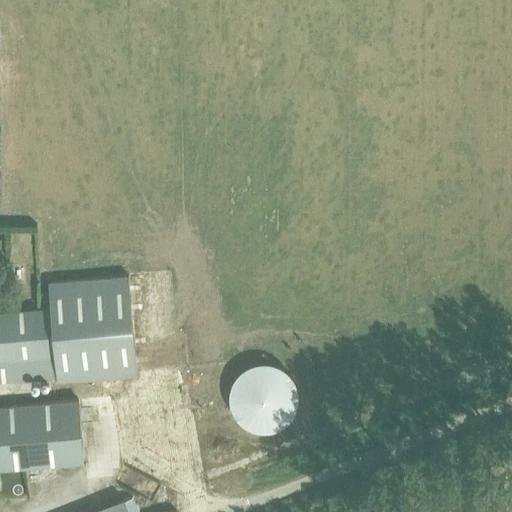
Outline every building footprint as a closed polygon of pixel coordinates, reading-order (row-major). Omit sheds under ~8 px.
[(53,308),(0,312),(0,381),(59,376),(59,381),(138,375),(129,275),(51,282),(53,308)] [(230,394),(230,396),(230,399),(231,401),(231,403),(231,404),(232,406),(232,408),(233,410),(235,413),(236,416),(238,418),(240,420),(242,422),(244,424),(247,426),(250,428),(251,428),(252,429),(253,429),(254,429),(255,430),(258,430),(261,431),(264,431),(267,431),(270,431),(273,430),(276,429),(279,428),(282,427),(284,425),(287,423),(289,421),(291,419),(293,417),(295,414),(296,412),(297,409),(298,406),(299,403),(300,400),(300,396),(300,393),(299,392),(299,391),(299,390),(299,389),(299,388),(298,385),(297,382),(295,379),(294,377),(292,375),(290,372),(288,370),(286,369),(285,368),(284,367),(283,367),(282,366),(281,366),(281,365),(278,364),(274,363),(271,362),(268,362),(264,362),(261,362),(258,363),(255,363),(251,365),(248,366),(246,368),(243,369),(241,371),(239,373),(238,375),(236,377),(236,378),(235,379),(235,380),(234,381),(233,383),(232,386),(232,388),(231,390),(231,392),(230,394)] [(79,400),(0,406),(0,466),(84,460),(79,400)] [(138,511),(134,498),(124,501),(128,511),(138,511)] [(124,499),(86,511),(128,511),(124,501),(124,499)]
